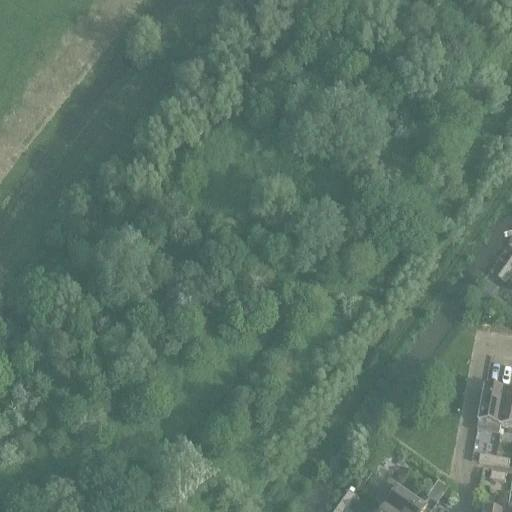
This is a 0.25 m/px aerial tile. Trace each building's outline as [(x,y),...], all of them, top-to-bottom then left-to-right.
[(506,285),(511,275),(511,270),(507,267),(498,280),(506,285)] [(492,306),(502,292),(488,282),(478,296),(492,306)] [(479,424),(501,428),(507,394),(486,390),(479,424)] [(511,394),(507,394),(501,428),(511,430),(511,394)] [(480,465),(494,468),(496,459),(481,457),(480,465)] [(511,462),(496,459),(494,468),(509,471),(511,462)] [(373,474),(365,469),(357,481),(364,487),(373,474)] [(493,474),(491,482),(506,485),(508,476),(493,474)] [(374,502),(384,510),(387,511),(424,511),(426,511),(398,491),(400,488),(389,480),(374,502)] [(349,493),(340,505),(348,510),(356,498),(349,493)]
